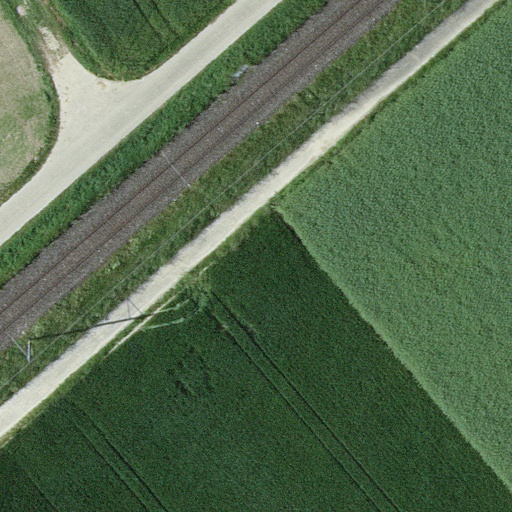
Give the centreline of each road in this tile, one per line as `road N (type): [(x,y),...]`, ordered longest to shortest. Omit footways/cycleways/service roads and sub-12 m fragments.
road 1 (track): [(481,0),(0,420)]
road 2 (track): [(261,0),(0,227)]
road 3 (track): [(103,138),(20,0)]
